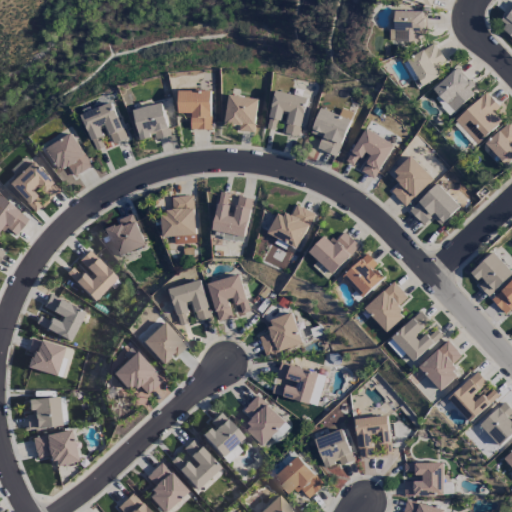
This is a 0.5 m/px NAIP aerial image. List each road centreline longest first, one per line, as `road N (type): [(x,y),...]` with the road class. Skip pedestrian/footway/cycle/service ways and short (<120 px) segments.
road 1 (residential): [(26,511),(0,421),(3,339),(24,282),(64,230),(102,200),(158,174),(221,165),(272,168),(362,205)]
road 2 (residential): [(227,368),(65,511)]
